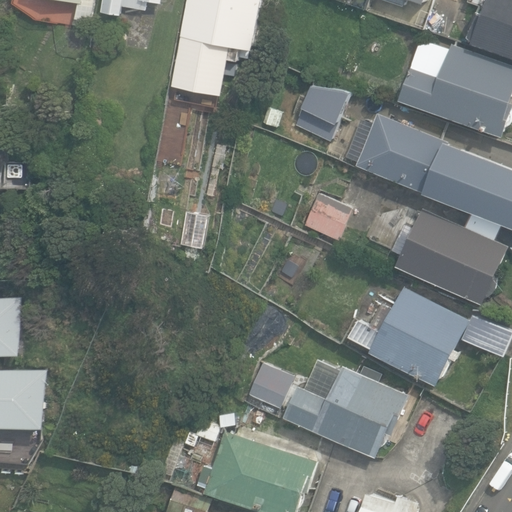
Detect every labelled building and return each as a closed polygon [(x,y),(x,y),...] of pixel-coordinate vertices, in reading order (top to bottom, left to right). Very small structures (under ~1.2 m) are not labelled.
[(104,0),(103,8),(120,11),(122,2),(147,6),(148,0),(104,0)] [(188,0),(173,83),(224,91),(231,56),(243,57),(245,44),(255,46),(263,0),(188,0)] [(511,0),(488,0),(473,38),(511,51),(511,0)] [(400,98),(505,133),(507,124),(510,123),(511,121),(511,98),(511,99),(511,97),(511,60),(454,40),(452,46),(432,39),(420,42),(400,98)] [(333,138),(352,89),(346,87),(314,82),(304,104),(297,123),(333,138)] [(37,84),(18,83),(16,108),(35,110),(37,84)] [(237,136),(226,135),(228,111),(169,107),(162,207),(221,211),(221,200),(232,201),(237,136)] [(511,220),(511,162),(379,109),(358,161),(511,220)] [(0,181),(10,182),(13,117),(0,116),(0,181)] [(355,206),(321,191),(307,222),(341,237),(355,206)] [(500,267),(511,245),(495,238),(502,222),(474,210),(468,224),(423,204),(397,263),(484,302),(488,293),(492,293),(496,289),(498,286),(499,281),(498,276),(497,273),(496,272),(499,266),(500,267)] [(465,336),(473,316),(406,281),(381,327),(360,315),(351,331),(374,343),(371,348),(438,384),(465,336)] [(0,350),(22,351),(24,293),(0,291),(0,350)] [(511,327),(475,312),(473,316),(465,336),(505,354),(511,338),(511,327)] [(299,384),(286,413),(377,453),(381,444),(384,443),(388,440),(388,435),(386,431),(387,429),(392,432),(410,391),(344,363),(342,367),(319,357),(306,387),(299,384)] [(284,405),(298,373),(265,359),(252,392),(284,405)] [(0,421),(47,424),(50,366),(0,362),(0,421)] [(208,486),(286,511),(297,511),(299,507),(304,504),(306,495),(304,489),(305,487),(310,488),(320,457),(228,426),(215,464),(209,462),(203,480),(210,482),(208,486)] [(179,510),(184,511),(209,511),(215,494),(186,486),(179,510)] [(420,511),(422,506),(420,505),(422,497),(400,490),(399,496),(369,486),(360,511),(420,511)]
